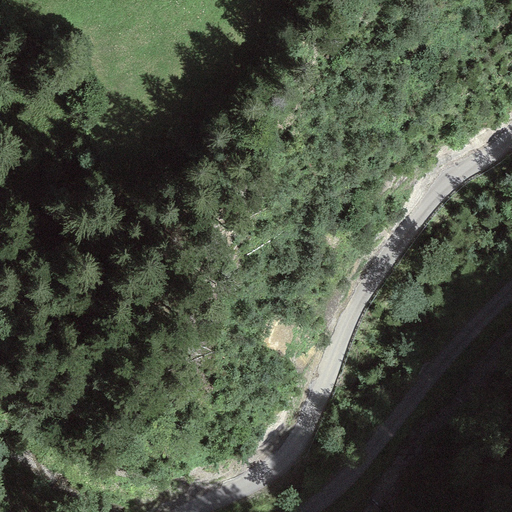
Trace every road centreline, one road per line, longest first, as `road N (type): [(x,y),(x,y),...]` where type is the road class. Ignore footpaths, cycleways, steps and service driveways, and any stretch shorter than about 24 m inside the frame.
road 1 (track): [(189,511),(243,487),(293,447),(359,300),(424,212),(511,135)]
road 2 (track): [(511,290),(354,471),(306,511)]
